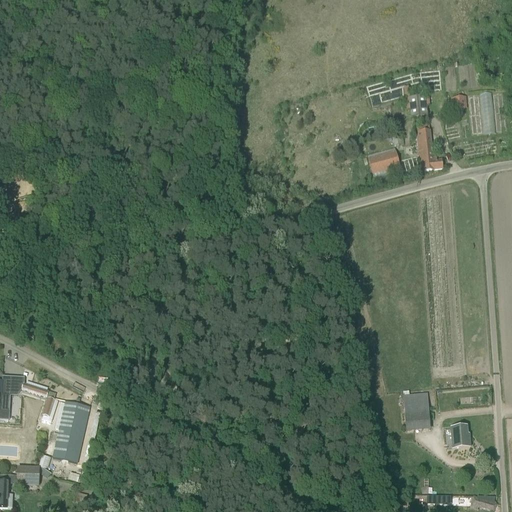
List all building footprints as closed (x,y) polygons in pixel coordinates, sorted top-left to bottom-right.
[(480,96),(469,96),(471,136),(482,135),(480,96)] [(408,99),(410,119),(428,117),(425,97),(408,99)] [(465,109),(464,99),(446,100),(447,111),(465,109)] [(433,172),(442,171),(441,162),(436,162),(436,159),(432,160),(429,126),(416,127),(417,139),(420,173),(433,172)] [(391,136),(394,148),(403,146),(400,134),(391,136)] [(399,168),(397,158),(395,153),(368,160),(372,175),(399,168)] [(340,165),(349,162),(348,157),(339,159),(340,165)] [(0,412),(2,412),(9,413),(10,405),(10,389),(11,379),(2,378),(2,384),(0,383),(0,412)] [(55,402),(54,402),(56,396),(23,385),(21,392),(47,400),(48,400),(43,417),(49,419),(55,402)] [(403,397),(404,406),(427,405),(426,396),(403,397)] [(89,409),(65,403),(52,460),(76,466),(89,409)] [(467,440),(466,428),(450,430),(452,450),(470,448),(469,440),(467,440)] [(51,460),(42,457),(39,468),(47,471),(51,460)] [(39,488),(40,469),(17,469),(17,477),(17,484),(17,488),(39,488)] [(68,478),(68,481),(67,482),(77,484),(79,477),(70,474),(68,478)] [(0,509),(12,510),(12,502),(8,502),(8,485),(13,485),(13,477),(0,476),(0,509)] [(87,497),(74,495),(72,505),(85,508),(87,497)] [(477,511),(478,510),(481,511),(482,509),(490,511),(494,511),(496,506),(474,498),(470,511),(474,511),(477,511)]
